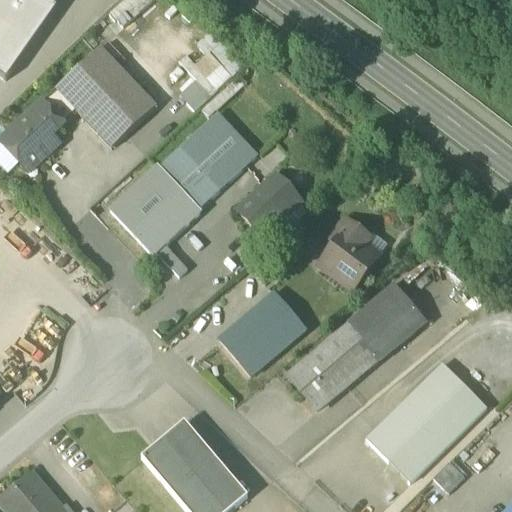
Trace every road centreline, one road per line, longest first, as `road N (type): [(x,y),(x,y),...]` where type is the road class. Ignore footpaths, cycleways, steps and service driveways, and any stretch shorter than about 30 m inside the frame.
road 1 (residential): [(0,454),(110,362),(170,373),(298,493)]
road 2 (primary): [(284,0),(511,172)]
